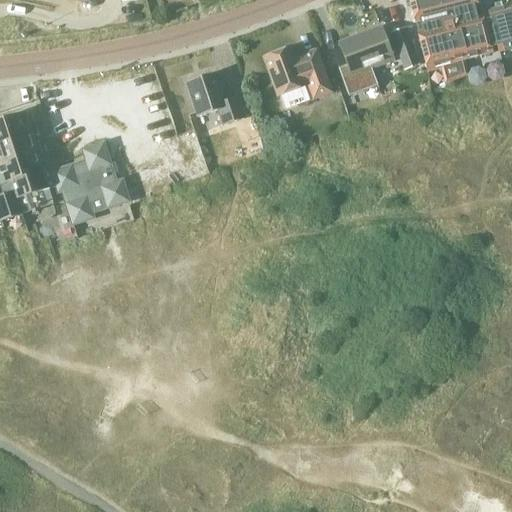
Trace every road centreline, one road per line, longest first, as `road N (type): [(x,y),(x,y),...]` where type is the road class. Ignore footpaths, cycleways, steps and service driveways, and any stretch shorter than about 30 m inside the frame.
road 1 (unknown): [(511,508),(476,493),(299,459),(0,385)]
road 2 (unclassified): [(288,0),(145,46),(0,68)]
road 3 (unknown): [(235,0),(151,26),(0,45)]
